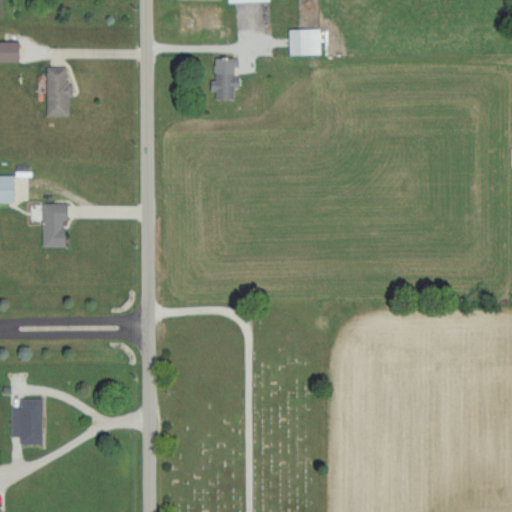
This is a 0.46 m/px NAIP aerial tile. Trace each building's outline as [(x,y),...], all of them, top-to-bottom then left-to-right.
[(316,51),(316,26),(284,26),(284,52),(316,51)] [(14,39),(0,38),(0,58),(13,59),(14,39)] [(205,88),(210,88),(210,96),(231,96),(230,55),(209,56),(209,77),(204,77),(205,88)] [(65,113),(66,80),(62,80),(62,65),(43,64),(42,113),(65,113)] [(8,172),(0,172),(0,200),(9,200),(8,172)] [(38,201),(38,244),(59,244),(59,216),(62,216),(62,200),(38,201)] [(39,397),(17,397),(17,404),(8,404),(7,434),(17,435),(17,442),(38,442),(39,397)]
